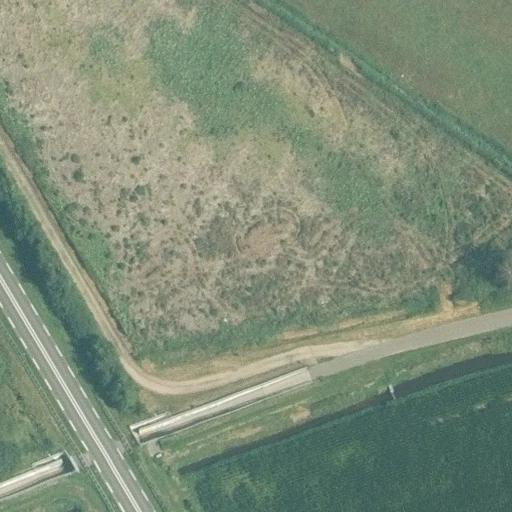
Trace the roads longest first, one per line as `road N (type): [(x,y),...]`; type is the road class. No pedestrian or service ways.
road 1 (unclassified): [(0,493),(315,373),(511,317)]
road 2 (track): [(368,356),(322,349),(163,388),(131,379),(0,159)]
road 3 (primary): [(138,511),(0,279)]
